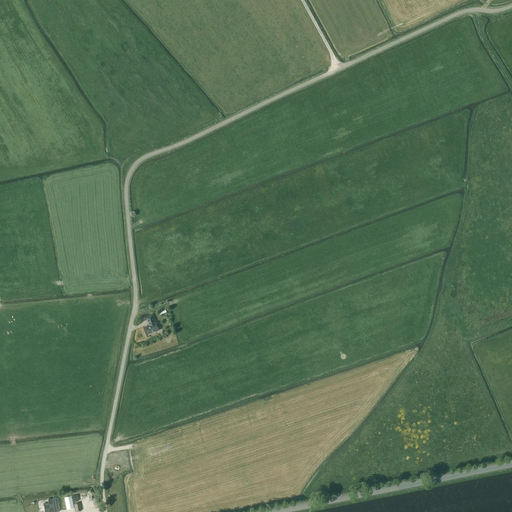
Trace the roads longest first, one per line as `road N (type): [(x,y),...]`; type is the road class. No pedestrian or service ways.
road 1 (unclassified): [(105,511),(105,455),(136,302),(126,179),(133,166),(461,11),(511,5)]
road 2 (tertiary): [(271,511),(511,462)]
